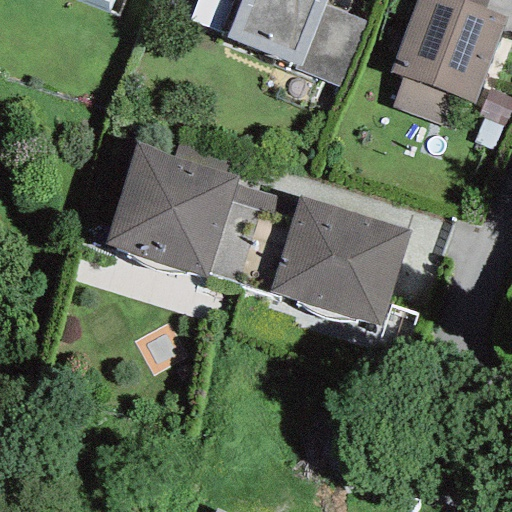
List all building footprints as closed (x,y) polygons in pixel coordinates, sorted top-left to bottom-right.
[(326,0),(240,0),(226,37),(296,64),(300,65),(324,6),(326,0)] [(485,0),(416,0),(389,73),(402,78),(391,107),(450,129),(461,100),(472,104),(505,17),(482,8),(485,0)] [(363,22),(324,6),(300,65),(296,64),(293,70),(336,88),(363,22)] [(235,179),(138,146),(105,245),(205,276),(235,179)] [(410,231),(296,197),(267,294),(381,328),(410,231)]
